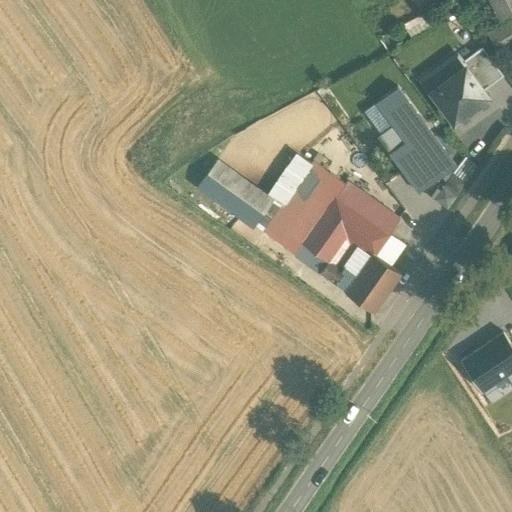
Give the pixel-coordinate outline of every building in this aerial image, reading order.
[(511,0),(494,0),(502,14),(511,8),(511,0)] [(511,25),(511,23),(490,34),(498,50),(511,43),(511,25)] [(503,74),(482,46),(464,60),(484,88),(503,74)] [(419,79),(453,125),(491,97),(484,88),(464,60),(457,51),(419,79)] [(419,193),(456,165),(398,87),(376,103),(392,125),(405,142),(389,154),(419,193)] [(364,112),(380,135),(392,125),(376,103),(364,112)] [(377,137),(389,154),(405,142),(392,125),(380,135),(377,137)] [(194,184),(264,231),(281,208),(214,161),(194,184)] [(281,208),(264,231),(295,253),(303,242),(302,242),(335,195),(336,196),(345,183),(314,161),(281,208)] [(398,220),(345,183),(336,196),(389,233),(398,220)] [(335,195),(302,242),(303,242),(295,253),(320,271),(328,260),(336,266),(350,246),(369,259),(374,252),(375,253),(389,233),(336,196),(335,195)] [(394,235),(384,249),(394,257),(405,242),(394,235)] [(375,253),(374,252),(369,259),(350,285),(347,290),(346,291),(372,309),(400,271),(375,253)] [(336,266),(328,260),(320,271),(337,283),(340,278),(345,272),(336,266)] [(350,285),(340,278),(337,283),(347,290),(350,285)] [(511,383),(511,344),(503,331),(461,360),(482,391),(506,375),(511,383)]
